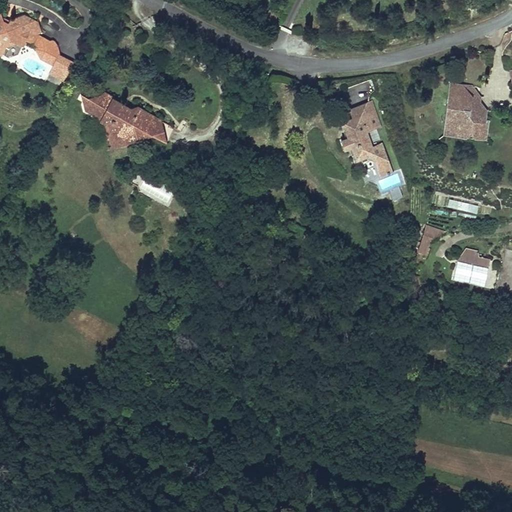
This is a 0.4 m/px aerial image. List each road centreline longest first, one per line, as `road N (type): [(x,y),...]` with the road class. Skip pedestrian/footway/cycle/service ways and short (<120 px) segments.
road 1 (residential): [(511,10),(393,55),(307,62),(253,48),(156,0)]
road 2 (unknown): [(72,0),(101,26),(95,42),(32,14)]
